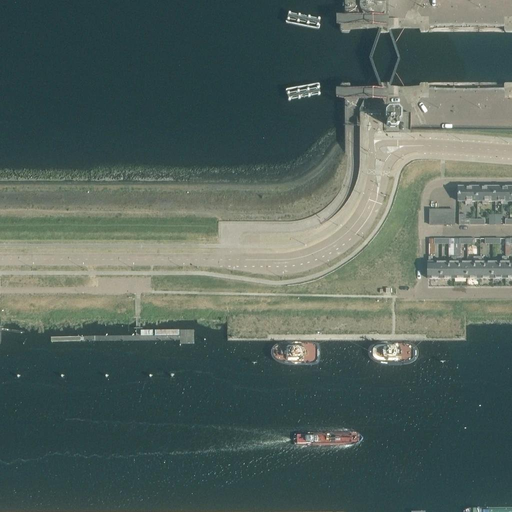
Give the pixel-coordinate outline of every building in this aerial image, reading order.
[(511,17),(511,19),(504,19),(422,19),(418,14),(424,0),(415,0),(410,12),(408,13),(404,20),(345,20),(340,20),(340,32),(341,34),(349,34),(350,32),(350,31),(352,31),(352,30),(370,29),(380,30),(382,30),(382,31),(382,33),(383,34),(387,34),(388,33),(388,31),(388,30),(419,31),(420,31),(420,33),(421,34),(427,34),(428,33),(428,30),(429,30),(429,29),(454,28),(482,29),(502,29),(502,30),(504,30),(504,33),(505,34),(511,35),(511,34),(511,17)] [(511,83),(511,82),(505,83),(504,83),(504,84),(503,88),(465,88),(428,87),(428,84),(427,83),(426,82),(420,82),(419,83),(419,84),(419,85),(398,86),(390,85),(388,82),(380,82),(379,86),(350,85),(350,84),(349,83),(341,83),(340,84),(340,99),(405,99),(408,106),(410,107),(420,129),(427,126),(418,105),(422,100),(505,100),(511,100),(511,101),(511,83)] [(398,122),(396,120),(398,119),(398,112),(396,110),(388,110),(386,112),(386,119),(387,120),(386,122),(386,125),(387,125),(389,127),(394,127),(396,125),(398,125),(398,122)] [(511,186),(495,187),(495,202),(501,202),(501,205),(507,205),(507,202),(511,202),(511,186)] [(458,202),(459,202),(465,202),(465,205),(472,205),(472,202),(477,202),(477,187),(458,187),(458,202)] [(477,187),(477,202),(482,202),(482,205),(489,205),(489,202),(495,202),(495,187),(477,187)] [(429,226),(454,225),(454,210),(429,210),(429,226)] [(469,225),(477,225),(477,220),(466,220),(466,219),(465,219),(465,215),(459,214),(459,225),(469,225)] [(441,239),(429,239),(429,255),(434,255),(434,245),(441,245),(441,239)] [(455,239),(441,239),(441,245),(449,245),(449,257),(451,257),(451,262),(441,262),(441,279),(455,279),(455,239)] [(469,239),(455,239),(455,279),(469,279),(469,262),(462,262),(461,257),(460,257),(460,244),(469,244),(469,239)] [(477,262),(469,262),(469,279),(480,279),(480,257),(480,239),(469,239),(469,244),(474,244),(474,257),(477,257),(477,262)] [(428,279),(441,279),(441,262),(432,262),(432,257),(428,257),(428,279)] [(483,257),(480,257),(480,279),(492,279),(492,262),(483,262),(483,257)] [(502,262),(492,262),(492,279),(505,279),(505,257),(502,257),(502,262)]
